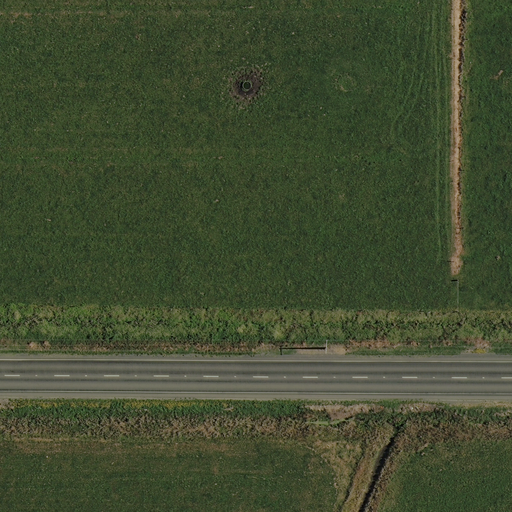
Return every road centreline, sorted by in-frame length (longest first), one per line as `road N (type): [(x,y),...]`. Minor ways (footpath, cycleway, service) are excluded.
road 1 (secondary): [(511,382),(0,378)]
road 2 (track): [(360,511),(417,381)]
